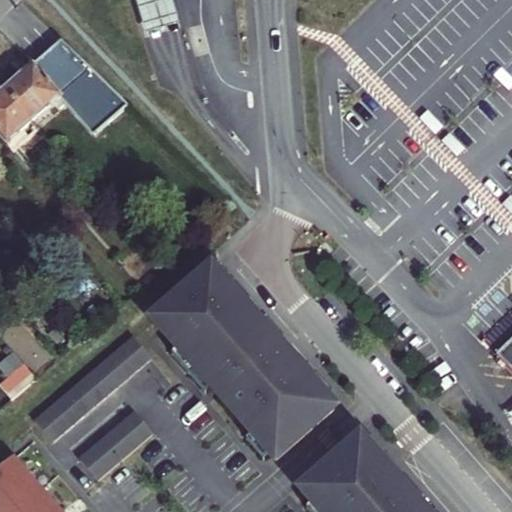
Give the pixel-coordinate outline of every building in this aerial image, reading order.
[(141,0),(136,1),(147,35),(180,25),(172,0),(141,0)] [(130,109),(62,43),(33,68),(61,100),(68,108),(69,109),(94,139),(130,109)] [(33,125),(61,100),(33,68),(5,93),(33,125)] [(33,125),(5,93),(0,96),(0,138),(7,147),(19,137),(25,144),(39,132),(33,125)] [(39,132),(68,108),(61,100),(33,125),(39,132)] [(430,113),(422,121),(437,137),(445,129),(430,113)] [(450,134),(442,142),(457,157),(465,150),(450,134)] [(7,147),(14,154),(25,144),(19,137),(7,147)] [(503,205),(511,215),(511,198),(503,205)] [(270,454),(276,461),(333,412),(210,272),(153,322),(178,350),(211,388),(253,435),(270,454)] [(511,337),(499,351),(511,364),(511,337)] [(133,339),(122,349),(140,370),(152,360),(133,339)] [(122,349),(111,358),(129,379),(140,370),(122,349)] [(178,350),(171,356),(205,394),(211,388),(178,350)] [(111,358),(100,367),(118,388),(129,379),(111,358)] [(100,367),(89,376),(107,398),(118,388),(100,367)] [(89,376),(78,386),(97,407),(107,398),(89,376)] [(78,386),(67,395),(86,416),(97,407),(78,386)] [(67,395),(57,404),(75,425),(86,416),(67,395)] [(57,404),(46,413),(64,435),(75,425),(57,404)] [(46,413),(34,423),(52,444),(64,435),(46,413)] [(135,414),(123,424),(141,445),(153,435),(135,414)] [(123,424),(112,433),(131,454),(141,445),(123,424)] [(112,433),(101,442),(120,464),(131,454),(112,433)] [(253,435),(246,441),(263,461),(270,454),(253,435)] [(101,442),(91,451),(109,473),(120,464),(101,442)] [(420,511),(359,442),(302,491),(313,504),(320,511),(420,511)] [(91,451),(79,461),(97,482),(109,473),(91,451)] [(58,511),(13,460),(0,471),(0,511),(58,511)]
